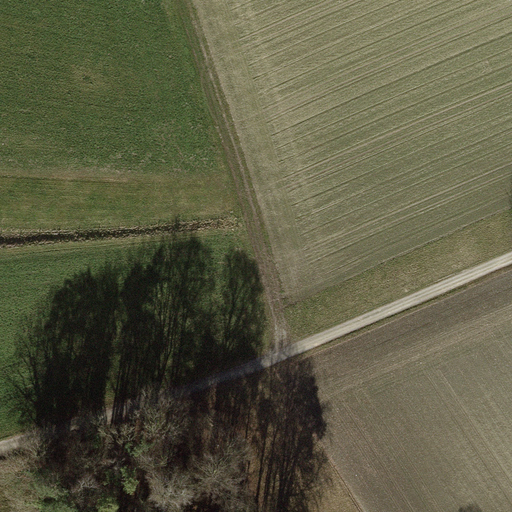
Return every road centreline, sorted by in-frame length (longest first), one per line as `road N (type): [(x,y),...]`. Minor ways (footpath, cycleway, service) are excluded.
road 1 (track): [(511,259),(293,355),(0,451)]
road 2 (track): [(293,355),(179,0)]
road 3 (track): [(178,393),(262,511)]
